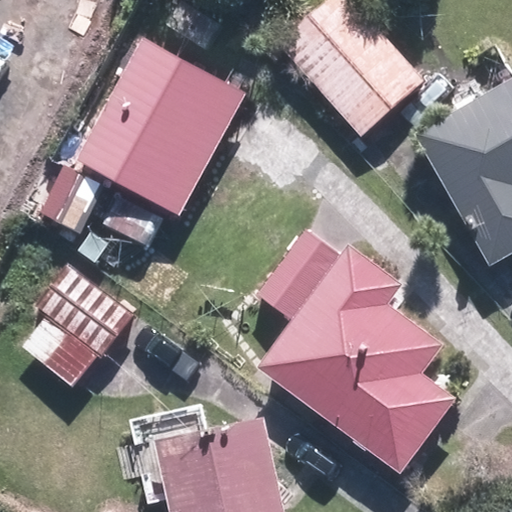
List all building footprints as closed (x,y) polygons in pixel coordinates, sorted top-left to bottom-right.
[(0,0),(0,119),(109,35),(81,0),(0,0)] [(353,0),(331,0),(282,45),(368,138),(429,82),(353,0)] [(256,93),(154,39),(87,163),(188,218),(256,93)] [(511,84),(423,134),(498,269),(511,261),(511,84)] [(348,257),(311,229),(263,295),(301,322),(348,257)] [(301,322),(266,369),(411,474),(465,401),(430,375),(452,345),(400,307),(415,287),(357,245),(348,257),(301,322)] [(80,390),(137,316),(72,266),(36,313),(46,320),(24,348),(80,390)] [(294,511),(275,416),(238,424),(241,440),(212,446),(209,431),(165,440),(180,511),(294,511)]
